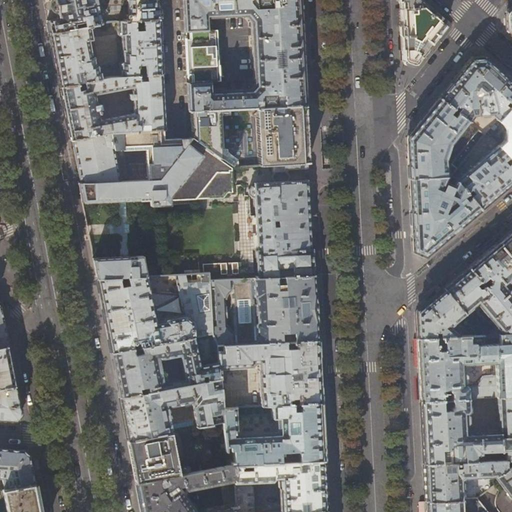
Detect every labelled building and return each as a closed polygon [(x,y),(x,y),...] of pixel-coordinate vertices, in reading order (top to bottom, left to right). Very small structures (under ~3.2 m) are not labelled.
[(125,16),(125,21),(158,19),(157,0),(52,0),(51,1),(52,5),(52,8),(53,8),(54,9),(56,18),(46,20),(49,33),(90,25),(100,23),(96,3),(97,3),(97,1),(99,1),(100,3),(102,4),(105,5),(110,5),(110,10),(120,10),(120,5),(126,5),(127,14),(126,14),(125,15),(125,16)] [(187,32),(188,53),(189,83),(186,83),(188,111),(192,111),(199,110),(199,104),(205,104),(206,110),(304,105),(303,86),(299,11),(298,0),(205,0),(206,3),(200,4),(199,0),(182,0),(184,32),(187,32)] [(399,5),(399,9),(420,7),(445,27),(446,24),(419,0),(399,0),(399,1),(399,5)] [(429,46),(445,27),(420,7),(399,9),(401,45),(402,61),(414,65),(429,46)] [(158,19),(125,21),(116,21),(117,34),(119,35),(121,35),(122,62),(120,62),(118,64),(119,76),(161,74),(160,49),(158,19)] [(90,25),(49,33),(54,60),(59,87),(100,78),(97,66),(95,65),(93,65),(88,40),(90,39),(92,37),(90,25)] [(456,76),(438,98),(468,122),(473,115),(483,115),(483,118),(488,118),(487,115),(491,114),(497,120),(511,103),(511,84),(499,72),(483,58),(470,59),(456,76)] [(161,74),(119,76),(109,77),(100,78),(59,87),(64,115),(69,140),(72,139),(110,132),(161,130),(164,130),(163,102),(161,74)] [(484,135),(468,122),(438,98),(420,120),(406,138),(407,156),(408,178),(446,176),(451,176),(457,169),(452,165),(457,158),(462,162),(472,150),(468,146),(473,139),(478,143),(484,135)] [(511,103),(497,120),(506,128),(506,138),(497,145),(511,162),(511,103)] [(304,105),(206,110),(199,110),(192,111),(192,126),(193,134),(190,137),(229,172),(268,165),(307,162),(306,136),(306,130),(304,105)] [(486,132),(488,135),(495,126),(493,124),(486,132)] [(190,137),(162,139),(162,135),(161,130),(110,132),(72,139),(76,161),(80,182),(155,179),(156,178),(190,137)] [(229,172),(190,137),(156,178),(80,182),(85,210),(126,208),(151,207),(152,214),(174,214),(173,209),(173,206),(220,203),(225,197),(229,197),(229,172)] [(500,192),(511,181),(511,162),(497,145),(455,181),(479,209),(500,192)] [(307,162),(268,165),(268,166),(271,166),(271,173),(305,171),(308,171),(307,162)] [(451,176),(446,176),(451,182),(449,187),(452,188),(450,193),(441,189),(446,176),(408,178),(410,212),(412,251),(423,256),(456,229),(479,209),(455,181),(451,176)] [(254,278),(312,275),(312,262),(311,249),(310,249),(308,214),(306,181),(254,184),(254,187),(251,187),(251,188),(248,190),(248,196),(251,197),(251,198),(255,198),(258,252),(256,252),(257,270),(240,271),(240,279),(254,278)] [(511,230),(485,253),(468,268),(511,320),(511,319),(511,230)] [(456,278),(443,289),(464,314),(476,304),(494,325),(481,335),(511,333),(511,320),(468,268),(456,278)] [(110,353),(211,333),(208,280),(208,273),(99,279),(96,279),(103,314),(110,353)] [(313,292),(312,275),(254,278),(255,297),(256,297),(258,324),(256,324),(257,343),(316,340),(315,323),(316,323),(315,306),(314,292),(313,292)] [(208,280),(211,333),(217,346),(217,345),(234,344),(234,333),(232,332),(230,331),(229,331),(228,329),(228,328),(227,326),(227,325),(225,325),(225,316),(225,307),(224,307),(224,299),(226,299),(226,297),(226,296),(227,294),(229,292),(230,292),(231,291),(231,279),(208,280)] [(448,327),(464,314),(443,289),(427,302),(415,312),(416,325),(417,339),(459,336),(448,327)] [(219,377),(217,346),(211,333),(110,353),(115,376),(119,397),(164,388),(160,370),(159,370),(157,358),(179,354),(185,384),(219,377)] [(511,333),(481,335),(478,335),(478,345),(474,345),(473,343),(472,342),(468,342),(467,336),(459,336),(417,339),(418,367),(418,373),(420,401),(468,399),(467,387),(465,385),(462,385),(462,384),(463,384),(466,382),(465,375),(463,373),(462,374),(461,365),(494,363),(494,375),(491,375),(481,375),(477,383),(477,386),(470,387),(470,399),(496,397),(511,396),(511,333)] [(316,340),(257,343),(234,344),(217,345),(217,346),(219,377),(221,377),(221,367),(251,366),(253,363),(253,362),(259,361),(259,371),(258,371),(259,396),(260,396),(261,405),(263,405),(320,402),(319,371),(317,340),(316,340)] [(11,363),(7,346),(0,347),(0,388),(15,385),(11,363)] [(221,407),(219,377),(185,384),(164,388),(119,397),(123,418),(127,440),(170,431),(165,406),(191,400),(196,426),(222,421),(221,407)] [(17,395),(15,385),(0,388),(0,418),(15,420),(20,414),(17,395)] [(511,396),(496,397),(497,431),(464,432),(463,413),(466,412),(468,410),(468,399),(420,401),(421,432),(423,464),(440,463),(440,459),(443,459),(443,449),(448,449),(448,462),(454,462),(459,462),(473,461),(473,454),(479,454),(479,451),(503,450),(503,459),(507,459),(511,458),(511,396)] [(320,402),(263,405),(263,409),(271,408),(272,418),(276,418),(277,432),(237,434),(235,407),(221,407),(222,421),(224,446),(231,446),(232,464),(239,464),(250,464),(323,460),(322,430),(320,402)] [(224,446),(222,421),(196,426),(170,431),(127,440),(131,462),(135,483),(157,478),(163,477),(225,465),(224,446)] [(0,448),(0,478),(4,479),(6,489),(34,484),(31,471),(28,455),(23,450),(9,449),(0,448)] [(511,458),(507,459),(510,464),(493,476),(497,481),(494,484),(498,490),(502,487),(511,500),(511,458)] [(510,464),(507,459),(503,459),(473,461),(459,462),(459,467),(454,467),(454,462),(448,462),(440,463),(423,464),(424,484),(425,501),(461,499),(460,480),(463,477),(493,476),(510,464)] [(323,460),(250,464),(250,469),(239,469),(239,464),(232,464),(233,480),(235,504),(235,511),(252,511),(252,487),(250,485),(245,485),(244,482),(271,481),(274,478),(274,477),(279,477),(280,511),(283,511),(288,511),(325,510),(324,487),(323,460)] [(232,464),(225,465),(163,477),(166,481),(159,487),(157,478),(135,483),(140,511),(235,511),(235,504),(207,507),(201,511),(195,511),(177,486),(183,485),(183,487),(184,488),(186,489),(188,489),(233,480),(232,464)] [(39,511),(36,496),(34,484),(6,489),(0,490),(0,511),(39,511)] [(461,511),(461,499),(425,501),(425,511),(461,511)]
